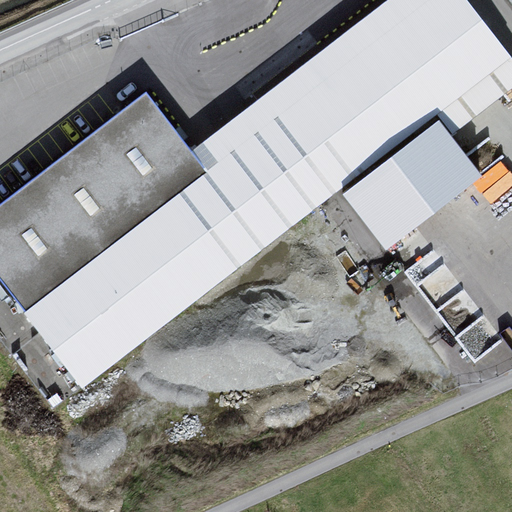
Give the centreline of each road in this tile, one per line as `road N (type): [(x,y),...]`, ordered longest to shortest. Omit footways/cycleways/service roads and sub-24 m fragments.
road 1 (track): [(511,382),(225,511)]
road 2 (secondary): [(0,52),(118,0)]
